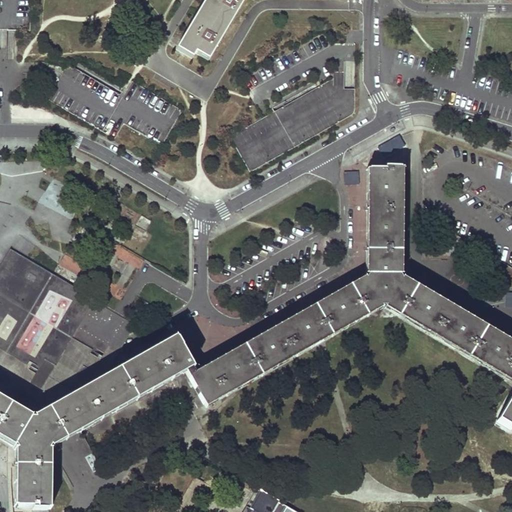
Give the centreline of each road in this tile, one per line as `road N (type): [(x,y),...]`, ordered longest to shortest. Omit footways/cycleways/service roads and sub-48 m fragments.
road 1 (residential): [(206,214),(201,295),(228,320),(244,320),(342,262),(348,204),(324,154)]
road 2 (residential): [(206,214),(71,136),(0,129)]
road 3 (residential): [(324,154),(206,214)]
road 4 (residential): [(511,132),(422,107),(389,118)]
road 5 (residential): [(373,0),(371,75),(389,118)]
